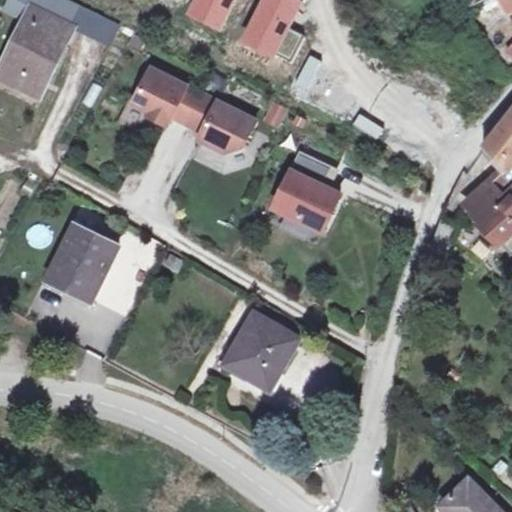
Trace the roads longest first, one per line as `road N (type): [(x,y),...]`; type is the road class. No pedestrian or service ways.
road 1 (residential): [(91,48),(47,147),(57,170),(388,365)]
road 2 (tertiary): [(0,389),(63,392),(126,408),(183,433),(294,511)]
road 3 (unclassified): [(511,95),(448,178),(388,365)]
road 4 (unclassified): [(388,365),(358,501),(347,511)]
